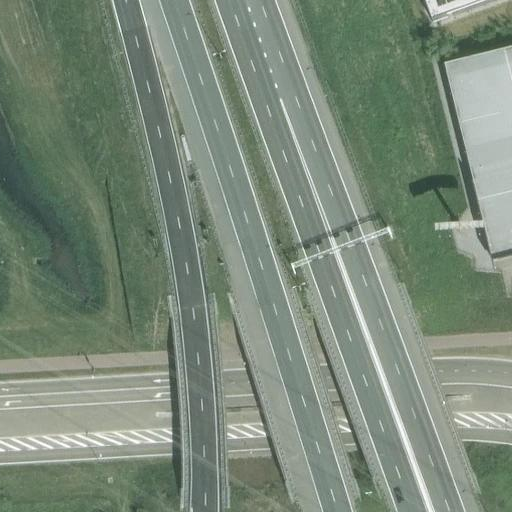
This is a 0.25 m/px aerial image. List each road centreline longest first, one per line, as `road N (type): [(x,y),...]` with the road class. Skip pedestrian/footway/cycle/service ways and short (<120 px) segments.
road 1 (motorway): [(171,0),(336,511)]
road 2 (motorway): [(125,0),(181,232),(203,431),(203,511)]
road 3 (secondary): [(0,457),(511,436)]
road 4 (secondary): [(511,379),(0,395)]
road 5 (motorway): [(449,511),(352,244),(264,78)]
road 6 (motorway): [(410,511),(264,78)]
